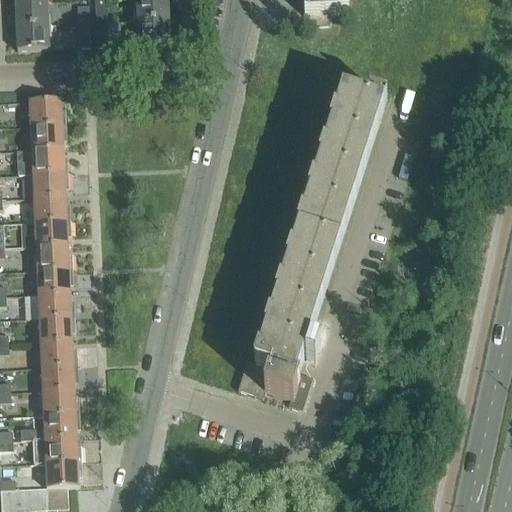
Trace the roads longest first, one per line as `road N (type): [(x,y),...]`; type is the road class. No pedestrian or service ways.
road 1 (residential): [(151,389),(301,436),(403,104)]
road 2 (residential): [(151,389),(230,65)]
road 3 (residential): [(0,75),(230,65)]
road 4 (tertiary): [(511,312),(468,511)]
road 5 (residential): [(121,511),(151,389)]
